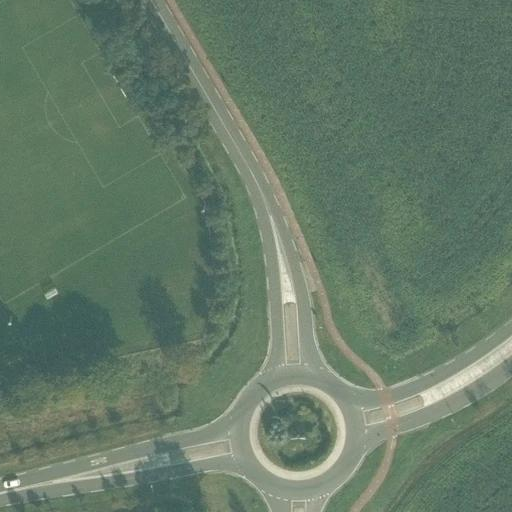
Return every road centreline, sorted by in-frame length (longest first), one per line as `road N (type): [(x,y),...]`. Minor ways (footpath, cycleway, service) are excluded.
road 1 (unclassified): [(282,263),(264,202),(149,0)]
road 2 (secondary): [(238,422),(119,468)]
road 3 (secondary): [(119,468),(246,466)]
road 4 (secondary): [(352,452),(455,382)]
road 5 (secondary): [(0,493),(119,468)]
road 6 (unclassified): [(314,379),(302,307),(282,263)]
